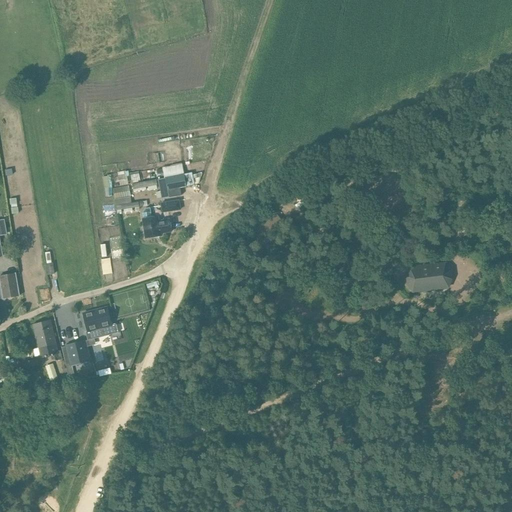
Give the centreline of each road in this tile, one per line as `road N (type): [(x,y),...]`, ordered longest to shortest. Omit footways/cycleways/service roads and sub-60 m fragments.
road 1 (track): [(511,308),(125,460),(101,459)]
road 2 (unclassified): [(101,459),(182,266),(0,328)]
road 3 (track): [(274,0),(185,233)]
